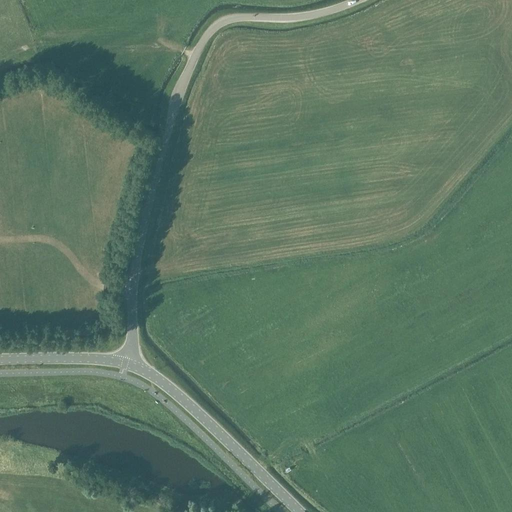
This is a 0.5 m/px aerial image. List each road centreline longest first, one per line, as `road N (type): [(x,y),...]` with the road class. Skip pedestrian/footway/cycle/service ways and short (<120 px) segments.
road 1 (unclassified): [(125,364),(153,190),(178,93),(206,36),(229,20),(308,16),(358,0)]
road 2 (tertiary): [(299,511),(190,406),(125,364)]
road 3 (tertiary): [(125,364),(0,360)]
